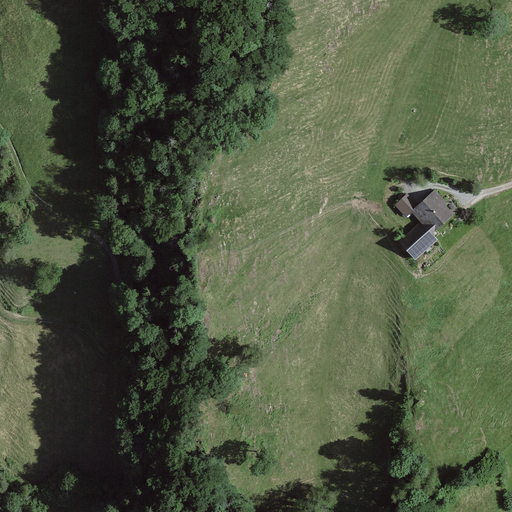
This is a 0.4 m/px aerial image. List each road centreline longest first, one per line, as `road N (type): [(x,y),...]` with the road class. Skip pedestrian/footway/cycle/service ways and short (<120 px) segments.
road 1 (track): [(0,109),(26,184),(92,233),(121,277),(133,380)]
road 2 (track): [(133,380),(177,412),(200,447),(215,511)]
road 3 (track): [(0,306),(22,319),(71,322),(133,380)]
road 4 (track): [(390,192),(413,178),(459,188),(467,201),(511,186)]
